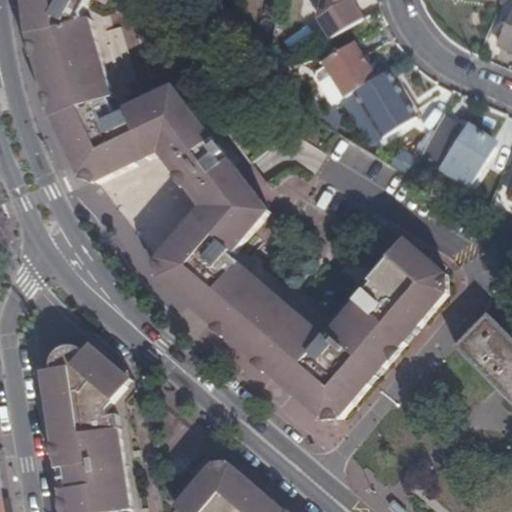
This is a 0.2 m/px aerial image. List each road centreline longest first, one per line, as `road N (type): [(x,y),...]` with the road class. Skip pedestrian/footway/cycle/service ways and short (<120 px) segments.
road 1 (residential): [(315,482),(448,327),(467,275),(433,232),(326,168)]
road 2 (secondary): [(315,482),(155,351),(65,251)]
road 3 (residential): [(65,251),(26,281),(4,336),(31,511)]
road 4 (secondary): [(60,244),(57,203),(9,74),(1,0)]
road 5 (residential): [(511,96),(433,56),(400,0)]
